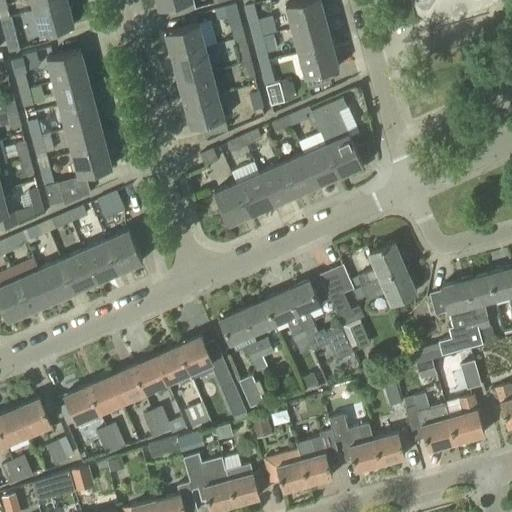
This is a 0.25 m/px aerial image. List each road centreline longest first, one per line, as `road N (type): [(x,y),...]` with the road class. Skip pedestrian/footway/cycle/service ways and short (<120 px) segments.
road 1 (residential): [(193,281),(118,0)]
road 2 (residential): [(410,187),(193,281)]
road 3 (residential): [(193,281),(0,365)]
road 4 (residential): [(346,511),(484,472)]
road 5 (residential): [(394,138),(358,0)]
road 6 (residential): [(511,232),(453,248),(435,239),(410,187)]
road 7 (residential): [(394,138),(511,87)]
